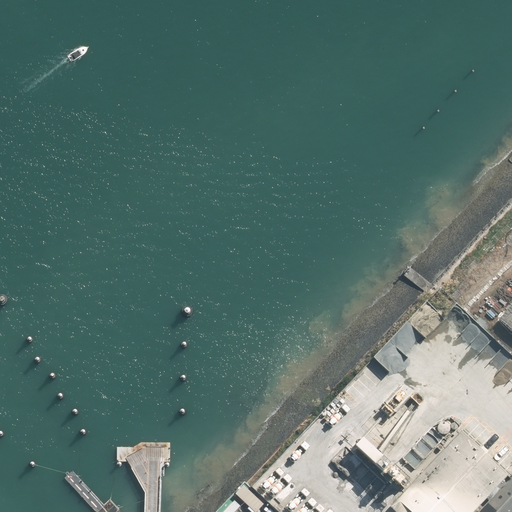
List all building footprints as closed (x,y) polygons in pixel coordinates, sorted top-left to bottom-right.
[(511,302),(499,316),(511,328),(511,302)] [(447,434),(449,433),(450,431),(451,429),(451,427),(450,425),(449,423),(447,422),(445,421),(443,421),(441,422),(439,423),(438,425),(437,427),(438,429),(439,431),(440,433),(442,434),(445,434),(447,434)] [(472,511),(509,474),(462,429),(410,483),(368,443),(365,440),(362,437),(358,441),(354,446),(402,492),(388,505),(395,511),(472,511)] [(249,482),(241,491),(260,508),(268,500),(249,482)] [(225,511),(233,511),(244,500),(237,494),(223,510),(225,511)]
